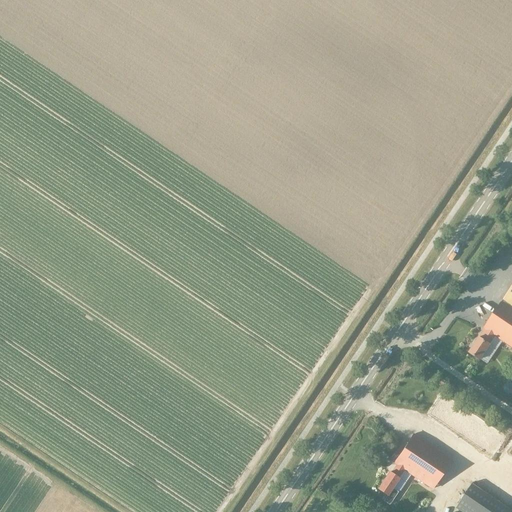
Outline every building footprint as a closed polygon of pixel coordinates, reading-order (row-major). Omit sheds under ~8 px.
[(479,337),(469,352),(480,360),(490,344),(495,336),(511,347),(511,286),(502,302),(484,328),(485,329),(479,337)] [(403,404),(407,389),(402,388),(398,403),(403,404)] [(441,425),(489,454),(495,444),(498,446),(502,440),(489,432),(485,439),(470,430),(447,415),(441,425)] [(389,472),(377,489),(387,496),(383,501),(390,505),(398,493),(399,493),(411,475),(432,489),(451,460),(413,434),(394,463),(396,465),(391,473),(389,472)] [(511,511),(511,510),(472,483),(456,508),(461,511),(511,511)]
